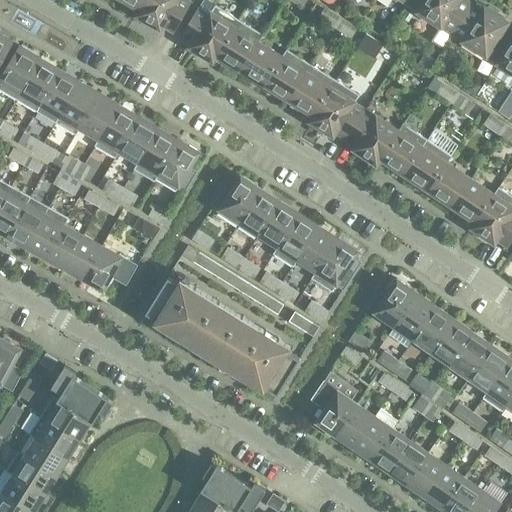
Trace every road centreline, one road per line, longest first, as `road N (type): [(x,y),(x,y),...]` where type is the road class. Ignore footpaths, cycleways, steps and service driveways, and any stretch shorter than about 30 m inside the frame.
road 1 (residential): [(511,302),(248,125),(26,0)]
road 2 (residential): [(369,511),(0,285)]
